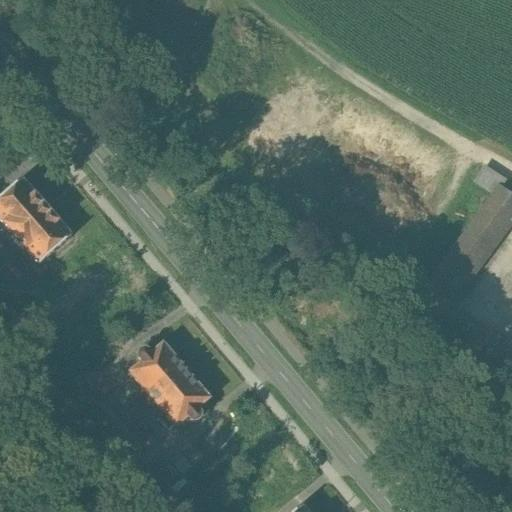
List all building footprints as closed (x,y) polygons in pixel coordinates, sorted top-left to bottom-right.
[(505,181),(483,168),(475,182),(495,194),(501,187),(505,181)] [(71,235),(22,178),(0,197),(0,222),(37,265),(71,235)] [(511,195),(501,187),(495,194),(477,218),(499,234),(510,220),(511,221),(511,195)] [(477,218),(428,286),(449,301),(499,234),(477,218)] [(511,348),(449,301),(428,286),(409,311),(511,386),(511,348)] [(210,399),(162,343),(127,373),(175,429),(210,399)] [(132,437),(105,404),(89,417),(116,450),(132,437)]
